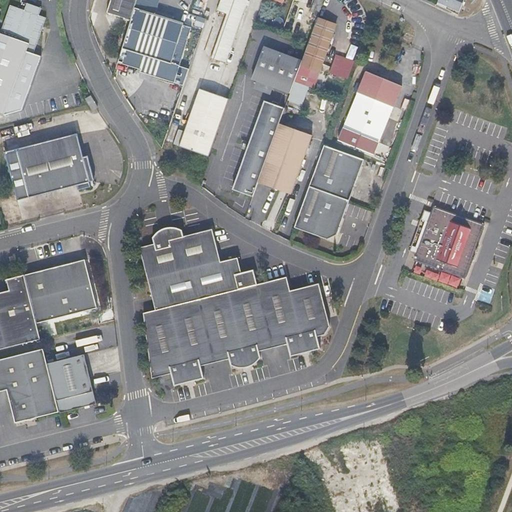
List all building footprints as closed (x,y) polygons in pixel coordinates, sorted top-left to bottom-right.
[(111,0),(107,12),(130,20),(136,0),(111,0)] [(226,63),(240,21),(247,0),(220,0),(217,11),(227,15),(212,58),(226,63)] [(459,11),(463,0),(437,0),(437,1),(454,8),(459,11)] [(0,111),(5,113),(26,51),(33,54),(46,17),(39,15),(42,7),(38,7),(38,6),(27,3),(25,10),(11,5),(1,31),(0,31),(0,111)] [(179,67),(191,28),(183,25),(183,23),(135,7),(123,48),(179,67)] [(310,19),(313,12),(301,8),(299,15),(310,19)] [(320,71),(336,23),(317,17),(301,60),(300,64),(315,69),(320,71)] [(294,81),(300,64),(301,60),(263,47),(252,78),(290,92),(292,88),(294,81)] [(329,73),(348,79),(355,60),(336,54),(329,73)] [(309,86),(315,69),(300,64),(294,81),(309,86)] [(343,129),(347,130),(344,136),(357,142),(359,135),(380,143),(402,86),(366,71),(343,129)] [(271,94),(273,87),(258,81),(255,88),(271,94)] [(307,93),(309,86),(294,81),(292,88),(307,93)] [(303,105),(307,93),(292,88),(290,92),(288,99),(303,105)] [(210,157),(230,99),(199,89),(179,147),(210,157)] [(258,182),(279,123),(284,108),(264,101),(234,190),(253,196),(258,182)] [(291,194),(308,146),(313,134),(279,123),(258,182),(291,194)] [(89,176),(85,163),(83,152),(78,134),(18,149),(6,152),(18,200),(78,185),(79,190),(91,187),(90,182),(89,176)] [(350,202),(364,160),(325,146),(310,187),(350,202)] [(88,151),(83,152),(89,176),(94,175),(88,151)] [(338,235),(350,202),(310,187),(295,229),(328,240),(338,235)] [(434,207),(432,213),(424,210),(410,252),(418,255),(416,263),(430,267),(466,280),(485,223),(434,207)] [(167,228),(162,230),(160,231),(157,233),(154,238),(154,240),(154,242),(154,243),(140,247),(156,311),(143,314),(152,379),(171,374),(174,386),(203,379),(200,366),(210,364),(227,360),(228,366),(239,369),(243,369),(247,368),(252,366),(255,362),(259,358),(260,356),(258,352),(287,344),(291,357),(320,349),(316,337),(325,335),(330,327),(319,284),(290,292),(286,277),(257,285),(253,270),(242,273),(237,258),(221,262),(212,230),(184,237),(182,230),(178,229),(171,228),(167,228)] [(98,310),(87,262),(26,276),(38,324),(98,310)] [(38,324),(26,276),(9,281),(11,290),(1,293),(0,293),(0,350),(42,340),(38,324)] [(59,413),(47,364),(44,348),(0,359),(0,391),(7,390),(16,423),(45,416),(59,413)] [(86,357),(87,363),(116,357),(115,350),(86,357)] [(96,405),(88,369),(85,356),(49,365),(60,413),(96,405)]
